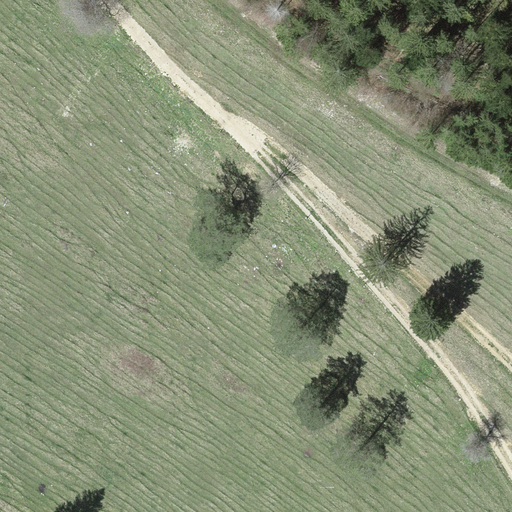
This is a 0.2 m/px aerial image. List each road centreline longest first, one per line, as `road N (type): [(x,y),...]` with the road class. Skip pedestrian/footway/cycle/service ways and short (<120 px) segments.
road 1 (track): [(104,0),(375,283),(511,469)]
road 2 (track): [(511,364),(266,142),(229,124)]
road 3 (track): [(232,0),(373,113),(511,193)]
